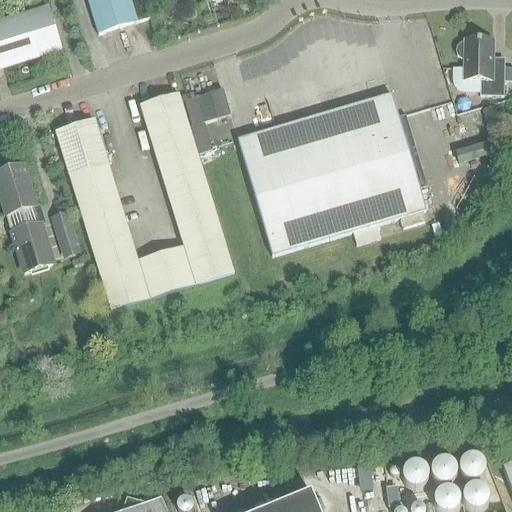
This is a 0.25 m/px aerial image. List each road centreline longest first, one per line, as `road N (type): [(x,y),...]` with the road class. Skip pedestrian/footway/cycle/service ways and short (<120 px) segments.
road 1 (unclassified): [(511,281),(454,319),(0,458)]
road 2 (unclassified): [(297,0),(240,39),(0,112)]
